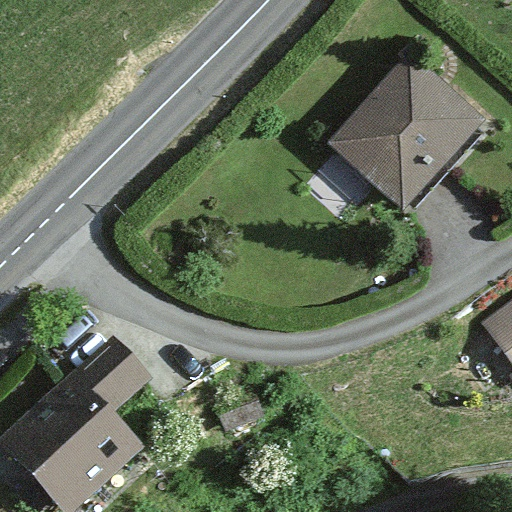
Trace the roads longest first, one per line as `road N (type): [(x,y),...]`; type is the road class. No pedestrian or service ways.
road 1 (residential): [(39,229),(121,302),(189,332),(246,345),(373,333),(511,252)]
road 2 (primary): [(268,0),(39,229)]
